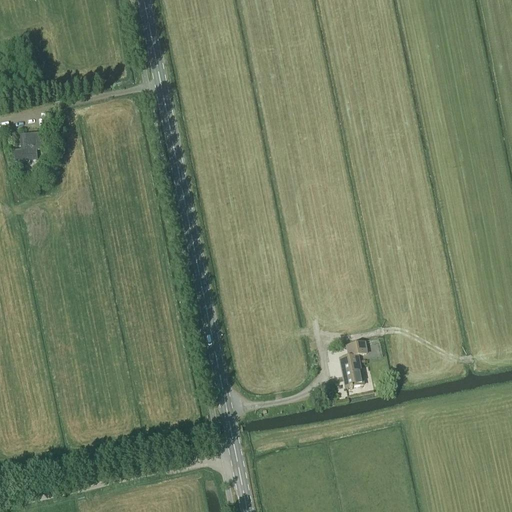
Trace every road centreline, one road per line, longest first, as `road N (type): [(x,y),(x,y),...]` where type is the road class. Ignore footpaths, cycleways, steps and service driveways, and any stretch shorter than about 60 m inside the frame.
road 1 (primary): [(235,455),(142,0)]
road 2 (unclassified): [(0,507),(235,455)]
